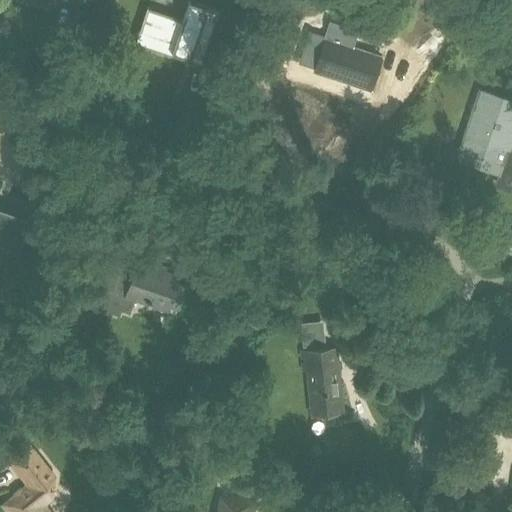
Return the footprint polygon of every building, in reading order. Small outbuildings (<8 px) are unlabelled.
[(32,0),(53,6),(54,0),(61,0),(87,8),(89,0),(32,0)] [(202,63),(220,10),(189,0),(183,19),(147,7),(136,41),(139,32),(174,44),(172,51),(191,58),(192,56),(202,59),(201,63),(202,63)] [(325,21),(321,20),(317,21),(314,24),(312,27),(312,31),(322,49),(315,69),(371,88),(383,55),(338,41),(328,23),(325,21)] [(495,181),(511,186),(511,151),(510,151),(510,150),(507,149),(511,135),(511,99),(480,88),(459,149),(462,150),(459,161),(488,170),(492,159),(501,162),(495,181)] [(0,241),(18,248),(28,216),(0,206),(0,241)] [(120,314),(121,309),(130,312),(136,294),(148,298),(147,300),(168,307),(169,305),(178,308),(186,285),(177,282),(179,275),(157,267),(157,265),(139,259),(136,269),(108,259),(93,305),(120,314)] [(375,291),(370,299),(381,307),(387,299),(375,291)] [(294,299),(296,323),(300,322),(323,320),(332,319),(329,296),(294,299)] [(304,350),(311,411),(341,408),(335,347),(304,350)] [(50,424),(56,431),(66,423),(60,415),(50,424)] [(3,503),(10,511),(48,511),(43,504),(53,497),(55,475),(30,444),(10,460),(28,483),(3,503)] [(252,511),(255,500),(220,493),(215,511),(252,511)]
